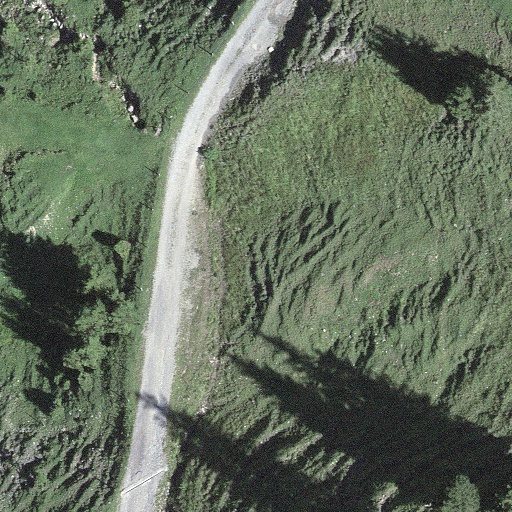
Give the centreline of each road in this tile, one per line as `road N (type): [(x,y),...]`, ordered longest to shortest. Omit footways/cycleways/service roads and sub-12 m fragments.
road 1 (track): [(274,0),(188,158),(140,511)]
road 2 (track): [(188,158),(52,128),(0,143)]
